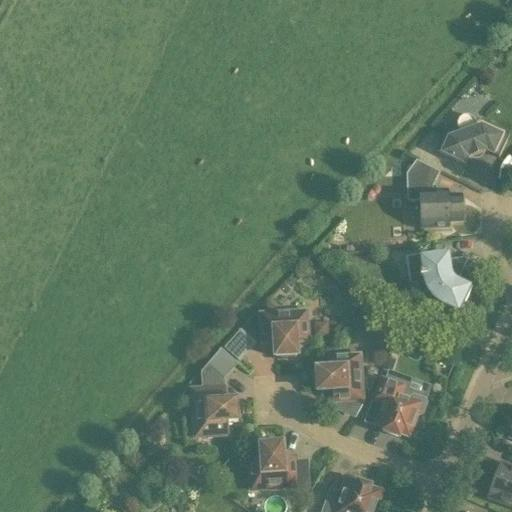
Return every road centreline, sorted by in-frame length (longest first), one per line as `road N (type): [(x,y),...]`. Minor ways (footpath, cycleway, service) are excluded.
road 1 (residential): [(278,407),(327,436),(445,482)]
road 2 (residential): [(445,482),(511,311)]
